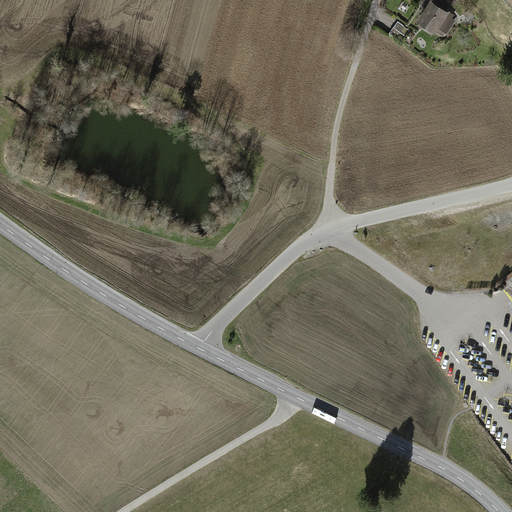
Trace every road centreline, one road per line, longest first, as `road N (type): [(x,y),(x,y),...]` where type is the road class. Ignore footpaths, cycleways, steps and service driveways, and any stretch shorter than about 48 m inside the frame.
road 1 (residential): [(193,345),(328,227),(511,182)]
road 2 (secondary): [(193,345),(436,464),(498,511)]
road 3 (secondary): [(0,224),(193,345)]
road 4 (track): [(122,511),(274,420),(293,395)]
